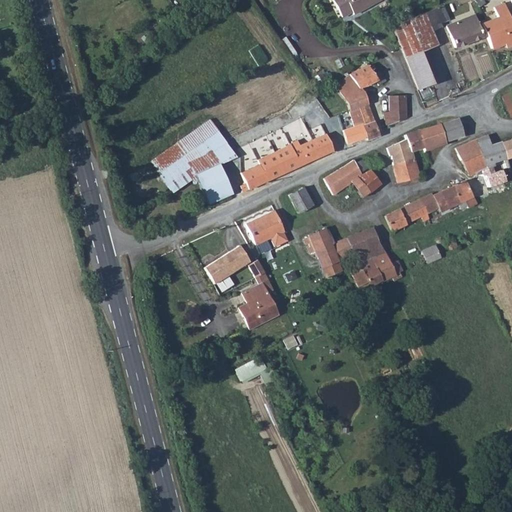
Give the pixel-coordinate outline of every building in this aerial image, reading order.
[(329,0),(340,19),(348,15),(349,17),(380,0),(329,0)] [(392,27),(400,49),(405,61),(420,55),(437,48),(430,31),(440,27),(439,23),(448,19),(443,5),(392,27)] [(506,50),(511,49),(511,48),(511,23),(503,6),(491,13),(495,20),(487,23),(498,47),(502,53),(506,50)] [(479,37),(483,36),(479,26),(475,27),(471,18),(445,29),(454,50),(480,39),(479,37)] [(487,23),(481,25),(491,50),(498,47),(487,23)] [(420,55),(405,61),(417,94),(432,88),(420,55)] [(366,65),(348,74),(357,90),(364,88),(375,82),(377,87),(387,82),(384,76),(380,73),(371,75),(366,65)] [(342,99),(347,113),(366,107),(361,93),(359,94),(357,90),(348,74),(334,85),(342,99)] [(500,99),(509,119),(511,117),(511,100),(509,95),(500,99)] [(385,129),(405,120),(405,98),(388,98),(389,112),(382,113),(385,129)] [(366,107),(347,113),(351,128),(372,123),(366,107)] [(191,176),(193,175),(201,172),(216,166),(237,158),(215,133),(206,121),(147,163),(163,187),(188,170),(191,176)] [(438,126),(442,143),(461,138),(457,121),(438,126)] [(340,132),(346,146),(364,138),(365,141),(378,137),(373,124),(340,132)] [(443,145),(442,143),(438,126),(416,132),(423,151),(424,152),(443,145)] [(410,155),(423,151),(416,132),(404,137),(405,141),(385,150),(388,160),(391,159),(392,169),(412,162),(410,155)] [(322,133),(288,149),(289,152),(324,137),(322,133)] [(258,165),(266,183),(337,150),(332,142),(327,144),(324,137),(289,152),(288,149),(286,145),(255,159),(258,165)] [(506,159),(501,145),(491,148),(487,138),(475,143),(486,169),(493,166),(492,165),(506,159)] [(511,141),(501,145),(506,159),(509,171),(511,169),(511,141)] [(486,169),(475,143),(455,150),(469,176),(474,174),(486,169)] [(380,165),(375,156),(366,160),(371,168),(380,165)] [(361,174),(368,169),(361,161),(355,165),(361,174)] [(358,175),(361,174),(355,165),(353,162),(322,181),(330,197),(351,181),(358,175)] [(397,185),(417,178),(412,162),(392,169),(397,185)] [(486,169),(474,174),(481,190),(502,182),(509,179),(503,164),(487,170),(486,169)] [(244,184),(248,191),(266,183),(258,165),(239,173),(244,184)] [(193,175),(207,206),(229,195),(216,166),(201,172),(193,175)] [(379,186),(368,169),(361,174),(358,175),(369,191),(370,193),(379,186)] [(362,197),(369,191),(358,175),(351,181),(362,197)] [(511,185),(509,179),(502,182),(505,187),(511,185)] [(463,201),(471,197),(465,181),(453,186),(460,202),(463,201)] [(238,186),(240,194),(248,191),(244,184),(238,186)] [(466,206),(463,201),(460,202),(453,186),(432,195),(431,193),(418,200),(426,214),(437,208),(438,211),(457,204),(459,209),(462,208),(466,206)] [(287,197),(296,214),(310,206),(301,189),(287,197)] [(341,214),(350,208),(344,199),(335,205),(341,214)] [(426,214),(418,200),(384,217),(390,231),(420,217),(424,226),(431,224),(426,214)] [(255,246),(281,234),(272,213),(245,225),(255,246)] [(298,223),(302,231),(304,230),(320,223),(317,217),(313,215),(298,223)] [(304,230),(308,239),(324,232),(320,223),(304,230)] [(367,247),(378,242),(371,229),(361,234),(367,247)] [(310,255),(316,253),(331,247),(324,232),(308,239),(303,241),(305,247),(311,244),(313,247),(307,250),(310,255)] [(352,254),(367,247),(361,234),(346,240),(352,254)] [(338,260),(352,254),(346,240),(331,247),(338,260)] [(369,286),(382,281),(377,269),(390,263),(385,253),(378,242),(367,247),(352,254),(357,265),(359,270),(352,274),(359,290),(365,288),(367,292),(371,290),(369,286)] [(422,252),(427,263),(440,257),(435,246),(422,252)] [(316,253),(326,277),(341,271),(337,261),(338,260),(331,247),(316,253)] [(234,250),(199,271),(207,287),(244,265),(234,250)] [(377,269),(382,281),(392,276),(394,280),(401,276),(399,272),(402,271),(397,260),(390,263),(377,269)] [(264,276),(257,264),(247,269),(254,281),(255,281),(264,276)] [(349,268),(352,274),(359,270),(357,265),(349,268)] [(258,287),(267,282),(264,276),(255,281),(258,287)] [(256,288),(261,297),(268,294),(263,284),(258,287),(256,288)] [(270,319),(261,297),(256,288),(236,296),(241,306),(231,311),(241,332),(270,319)] [(260,373),(265,383),(274,379),(261,353),(235,367),(242,382),(260,373)]
